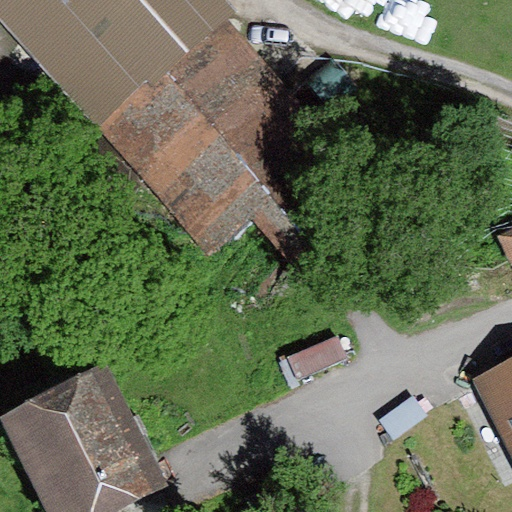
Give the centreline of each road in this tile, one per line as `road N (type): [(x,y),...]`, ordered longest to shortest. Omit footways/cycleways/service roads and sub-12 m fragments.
road 1 (track): [(259,436),(511,309)]
road 2 (track): [(511,84),(349,30),(300,0)]
